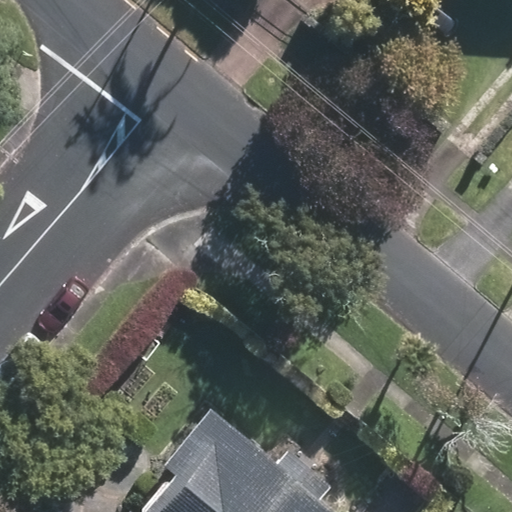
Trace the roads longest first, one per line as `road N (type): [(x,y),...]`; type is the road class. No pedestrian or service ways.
road 1 (residential): [(511,365),(166,75)]
road 2 (residential): [(0,283),(166,75)]
